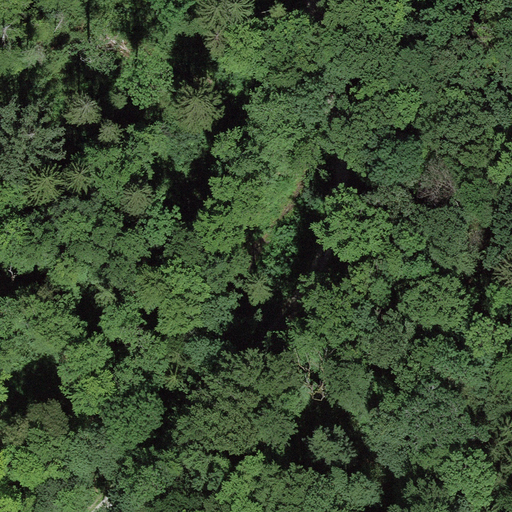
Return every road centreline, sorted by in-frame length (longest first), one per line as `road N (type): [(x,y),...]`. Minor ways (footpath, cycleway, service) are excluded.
road 1 (track): [(102,511),(303,293),(331,240)]
road 2 (track): [(339,130),(459,132),(511,102)]
road 3 (track): [(339,130),(319,69),(317,0)]
